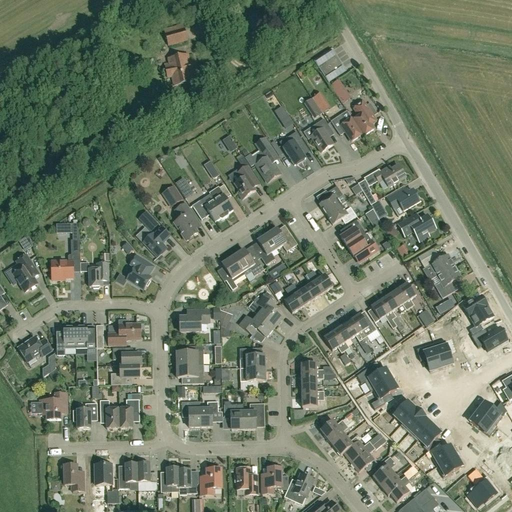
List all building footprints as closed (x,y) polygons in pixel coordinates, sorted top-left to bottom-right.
[(186,0),(188,2),(197,8),(204,13),(210,4),(203,0),(186,0)] [(168,47),(188,42),(184,24),(164,30),(168,47)] [(328,82),(340,74),(341,69),(331,54),(316,64),(328,82)] [(169,64),(165,65),(167,73),(168,80),(172,79),(173,86),(193,82),(192,74),(196,74),(196,69),(194,59),(189,60),(188,56),(168,59),(169,64)] [(330,87),(338,97),(344,93),(336,83),(330,87)] [(322,115),(330,109),(320,94),(312,99),(322,115)] [(312,99),(304,105),(313,120),(322,115),(312,99)] [(376,122),(366,107),(363,103),(353,110),(358,118),(353,122),(347,113),(346,113),(351,120),(361,136),(363,138),(373,130),(370,125),(376,122)] [(143,117),(145,120),(147,123),(141,126),(145,132),(161,122),(154,110),(143,117)] [(346,113),(340,117),(340,116),(330,123),(338,135),(343,131),(351,143),(361,136),(351,120),(346,113)] [(323,132),(329,128),(323,120),(312,127),(317,134),(310,138),(321,154),(333,146),(323,132)] [(305,159),(303,157),(297,148),(303,144),(296,133),(286,139),(279,144),(282,149),(294,167),(305,159)] [(264,139),(255,145),(265,160),(255,166),(267,184),(280,176),(269,160),(275,156),(264,139)] [(246,165),(242,158),(237,161),(241,168),(246,165)] [(385,171),(380,174),(378,171),(363,180),(364,181),(368,188),(377,182),(378,183),(383,180),(388,189),(405,180),(398,167),(386,174),(385,171)] [(242,201),(255,192),(253,190),(259,186),(247,168),(236,175),(240,181),(234,185),(239,193),(237,194),(242,201)] [(368,188),(364,181),(358,185),(370,207),(375,204),(369,193),(370,193),(367,188),(368,188)] [(357,194),(352,184),(343,188),(348,198),(357,194)] [(210,197),(225,219),(228,218),(228,215),(233,212),(225,200),(230,197),(223,186),(209,196),(210,197)] [(173,187),(161,195),(165,200),(170,209),(182,201),(176,192),(173,187)] [(325,216),(340,206),(336,200),(342,197),(336,188),(326,194),(330,199),(319,206),(325,216)] [(398,219),(405,215),(403,213),(419,204),(412,192),(402,198),(399,192),(386,199),(398,219)] [(210,197),(201,202),(200,202),(191,207),(201,222),(209,216),(214,224),(219,221),(222,221),(225,219),(210,197)] [(375,204),(370,207),(372,211),(374,214),(383,209),(378,202),(375,204)] [(200,227),(195,220),(185,205),(174,212),(180,220),(173,224),(185,243),(197,235),(194,231),(200,227)] [(346,224),(356,218),(350,209),(344,212),(340,206),(325,216),(332,226),(343,219),(346,224)] [(368,220),(375,215),(374,214),(372,211),(365,215),(368,220)] [(139,221),(144,226),(150,232),(157,225),(146,214),(139,221)] [(427,239),(425,235),(434,230),(427,217),(419,222),(416,216),(398,226),(404,238),(413,233),(419,243),(427,239)] [(340,238),(346,248),(365,236),(356,221),(347,227),(350,232),(340,238)] [(70,241),(71,256),(71,261),(72,261),(80,261),(79,241),(79,237),(77,225),(72,225),(72,226),(72,235),(72,241),(70,241)] [(388,235),(393,240),(400,233),(395,228),(388,235)] [(162,245),(169,238),(160,229),(153,236),(152,235),(142,244),(156,259),(166,250),(162,245)] [(266,236),(276,251),(282,247),(286,253),(297,246),(290,236),(283,240),(276,230),(266,236)] [(377,252),(370,241),(366,235),(365,236),(346,248),(353,258),(358,265),(377,252)] [(270,254),(276,251),(266,236),(256,243),(263,253),(258,257),(265,267),(275,261),(270,254)] [(51,259),(51,242),(42,242),(42,259),(51,259)] [(133,252),(128,245),(123,249),(129,256),(133,252)] [(400,250),(405,259),(412,255),(407,246),(400,250)] [(232,259),(244,276),(245,278),(251,274),(254,278),(263,271),(257,261),(252,264),(243,251),(232,259)] [(431,251),(418,259),(420,263),(424,269),(430,266),(436,278),(454,267),(448,256),(440,261),(436,263),(432,256),(434,255),(431,251)] [(12,274),(7,277),(13,286),(17,283),(25,294),(29,291),(32,293),(37,289),(37,286),(33,279),(28,272),(33,268),(26,257),(16,263),(17,264),(21,270),(13,276),(12,274)] [(134,269),(126,281),(143,292),(151,279),(148,277),(154,268),(136,257),(130,266),(134,269)] [(233,283),(238,280),(244,276),(232,259),(221,266),(230,279),(225,282),(232,292),(237,289),(233,283)] [(61,280),(73,280),(72,264),(60,264),(60,268),(51,268),(52,282),(61,282),(61,280)] [(96,271),(88,271),(88,273),(89,289),(92,288),(93,290),(99,290),(100,288),(102,288),(102,287),(102,283),(108,283),(108,273),(108,265),(101,265),(96,265),(96,271)] [(440,284),(435,287),(437,292),(442,300),(454,293),(449,285),(453,283),(461,279),(454,267),(436,278),(440,284)] [(314,283),(322,295),(332,289),(324,276),(314,283)] [(276,282),(269,286),(275,295),(281,291),(276,282)] [(304,290),(312,302),(322,295),(314,283),(304,290)] [(397,292),(410,310),(414,307),(410,301),(415,298),(407,285),(397,292)] [(294,297),(302,309),(312,302),(304,290),(294,297)] [(397,292),(388,298),(397,310),(398,309),(402,307),(405,312),(406,313),(410,310),(397,292)] [(257,317),(273,330),(281,320),(272,313),(276,308),(263,297),(256,306),(262,311),(257,317)] [(302,309),(294,297),(284,303),(292,315),(302,309)] [(380,303),(392,322),(395,320),(391,314),(397,310),(388,298),(380,303)] [(481,298),(463,308),(469,318),(470,318),(487,308),(481,298)] [(393,331),(397,329),(392,322),(380,303),(371,309),(379,322),(384,318),(393,331)] [(493,318),(487,308),(470,318),(476,329),(493,318)] [(200,324),(209,324),(208,312),(194,312),(195,319),(179,320),(180,334),(200,333),(200,324)] [(421,318),(428,329),(437,323),(430,312),(421,318)] [(265,340),(273,330),(257,317),(252,323),(246,318),(239,327),(252,338),(256,332),(265,340)] [(360,317),(350,323),(363,341),(376,332),(368,321),(364,324),(360,317)] [(119,322),(119,336),(108,336),(108,348),(125,347),(125,341),(140,341),(140,326),(128,326),(128,322),(119,322)] [(359,344),(363,341),(350,323),(342,328),(350,341),(355,338),(359,344)] [(75,328),(75,350),(86,350),(87,356),(94,356),(94,327),(75,328)] [(63,328),(63,334),(56,334),(57,356),(64,356),(64,350),(75,350),(75,328),(63,328)] [(342,328),(333,334),(345,353),(349,350),(345,345),(350,341),(342,328)] [(484,331),(471,338),(478,349),(483,346),(487,353),(507,342),(500,329),(497,330),(488,336),(484,331)] [(341,355),(345,353),(333,334),(323,340),(332,353),(337,350),(341,355)] [(9,348),(15,344),(10,335),(0,341),(0,357),(1,359),(12,352),(9,348)] [(42,358),(51,352),(44,341),(38,345),(34,339),(18,350),(27,364),(40,355),(42,358)] [(451,340),(434,346),(441,370),(453,366),(451,363),(449,354),(454,352),(451,340)] [(434,346),(416,351),(420,363),(426,361),(430,373),(441,370),(434,346)] [(176,355),(177,367),(203,367),(202,348),(190,348),(190,354),(176,355)] [(123,350),(112,350),(112,361),(118,361),(118,368),(120,368),(139,368),(141,368),(140,356),(133,356),(123,356),(123,350)] [(246,370),(265,370),(264,357),(253,357),(253,350),(239,351),(240,370),(246,370)] [(323,369),(323,372),(316,372),(315,366),(300,366),(301,377),(323,377),(335,376),(330,369),(323,369)] [(203,367),(177,367),(177,380),(191,379),(191,386),(203,385),(203,367)] [(120,368),(120,375),(110,375),(111,387),(122,387),(122,380),(139,380),(139,368),(120,368)] [(370,369),(357,378),(361,386),(364,384),(370,394),(372,393),(372,392),(392,381),(386,370),(382,373),(375,377),(370,369)] [(253,383),(258,383),(265,383),(265,370),(246,370),(240,370),(240,379),(240,391),(253,391),(253,383)] [(323,377),(301,377),(301,388),(316,388),(316,382),(323,381),(323,377)] [(511,381),(510,378),(503,383),(507,390),(510,388),(511,390),(511,381)] [(378,402),(371,406),(374,412),(385,406),(382,401),(390,396),(398,391),(392,381),(372,392),(372,393),(378,402)] [(301,399),(323,398),(323,393),(316,394),(316,388),(301,388),(301,399)] [(60,407),(67,407),(66,394),(54,395),(55,402),(46,402),(46,403),(39,403),(39,405),(35,405),(36,416),(40,416),(40,417),(46,417),(46,422),(60,422),(60,407)] [(324,403),(323,398),(301,399),(302,410),(317,409),(317,403),(324,403)] [(132,414),(139,414),(138,402),(126,402),(126,411),(119,411),(119,431),(133,430),(132,423),(132,414)] [(106,431),(119,431),(119,411),(109,412),(108,403),(100,403),(100,415),(106,415),(106,431)] [(393,407),(382,415),(390,423),(394,418),(402,426),(416,411),(408,403),(402,410),(399,413),(393,407)] [(200,429),(200,411),(193,411),(192,404),(182,404),(182,415),(188,415),(189,429),(200,429)] [(207,411),(200,411),(200,429),(212,428),(211,414),(218,414),(218,404),(207,404),(207,411)] [(484,404),(477,414),(495,428),(496,427),(503,418),(506,414),(498,408),(494,412),(484,404)] [(501,404),(498,408),(506,414),(507,413),(501,404)] [(85,412),(77,413),(72,413),(73,424),(77,424),(77,432),(90,431),(90,420),(97,420),(97,406),(85,406),(85,412)] [(243,432),(243,413),(236,414),(235,406),(224,407),(224,419),(230,419),(231,432),(243,432)] [(264,406),(255,406),(249,406),(249,413),(243,413),(243,432),(256,431),(255,418),(264,418),(264,406)] [(402,426),(400,428),(409,436),(424,419),(425,419),(416,411),(402,426)] [(477,414),(469,423),(489,438),(497,429),(496,427),(495,428),(477,414)] [(424,419),(409,436),(417,444),(419,442),(418,441),(432,427),(425,419),(424,419)] [(326,441),(345,426),(342,422),(336,427),(332,422),(320,432),(326,441)] [(333,449),(346,439),(342,434),(348,429),(345,426),(326,441),(333,449)] [(432,427),(418,441),(419,442),(425,447),(423,449),(428,454),(434,450),(430,446),(436,440),(441,435),(432,427)] [(343,455),(358,443),(355,439),(350,443),(346,439),(333,449),(340,457),(343,455)] [(350,464),(372,447),(369,443),(363,448),(358,443),(343,455),(350,464)] [(372,447),(350,464),(359,474),(374,462),(369,455),(375,451),(372,447)] [(450,447),(431,459),(437,469),(456,458),(450,447)] [(504,457),(494,465),(501,473),(502,475),(507,471),(511,476),(511,460),(509,463),(504,457)] [(456,458),(437,469),(443,480),(462,468),(456,458)] [(385,469),(372,479),(380,489),(394,477),(390,471),(396,466),(390,459),(382,465),(385,469)] [(137,466),(138,485),(145,485),(145,494),(155,494),(157,492),(156,478),(150,478),(149,465),(137,466)] [(96,487),(112,487),(111,466),(95,467),(96,487)] [(126,479),(119,479),(119,491),(130,491),(138,491),(138,485),(137,466),(125,466),(125,468),(126,479)] [(72,493),(84,493),(84,480),(77,481),(77,467),(64,468),(64,487),(72,487),(72,493)] [(268,483),(262,484),(262,496),(272,496),(272,489),(280,489),(280,491),(287,491),(288,489),(288,477),(281,478),(281,477),(283,475),(280,472),(280,470),(278,470),(276,467),(273,470),(267,470),(268,476),(268,483)] [(178,473),(179,473),(179,470),(166,471),(166,483),(161,483),(161,495),(178,495),(178,491),(178,489),(178,488),(178,473)] [(237,492),(238,492),(238,497),(245,497),(245,498),(259,497),(258,478),(250,478),(250,471),(236,471),(236,476),(234,476),(235,485),(236,485),(237,492)] [(485,504),(496,496),(476,471),(467,478),(475,487),(477,486),(479,488),(468,497),(477,509),(484,503),(485,504)] [(178,491),(178,495),(178,496),(197,496),(196,484),(190,484),(190,472),(179,473),(178,473),(178,488),(178,489),(178,491)] [(213,492),(221,492),(221,472),(207,472),(207,487),(201,487),(201,498),(213,498),(213,492)] [(287,491),(283,499),(295,504),(301,507),(304,500),(305,500),(313,482),(300,477),(297,483),(293,493),(287,491)] [(394,477),(380,489),(387,498),(408,482),(405,478),(399,483),(394,477)] [(408,482),(387,498),(388,499),(390,497),(397,505),(409,495),(405,490),(411,485),(408,482)] [(449,485),(441,490),(455,502),(460,496),(449,485)] [(107,506),(118,506),(118,491),(107,492),(107,506)] [(425,491),(412,501),(419,510),(421,511),(432,511),(438,506),(433,500),(425,491)] [(412,501),(399,511),(421,511),(419,510),(412,501)] [(337,511),(331,504),(324,509),(320,503),(309,511),(337,511)]
